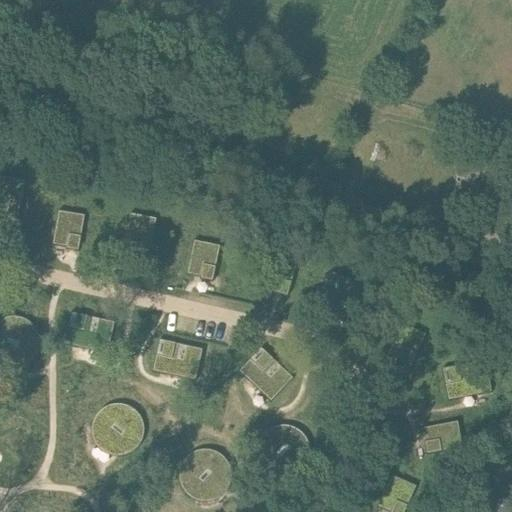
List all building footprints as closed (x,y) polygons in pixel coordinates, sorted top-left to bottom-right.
[(2,169),(0,177),(0,204),(23,209),(29,174),(2,169)] [(60,205),(54,240),(82,244),(88,210),(60,205)] [(134,208),(126,242),(154,248),(161,213),(134,208)] [(192,243),(184,278),(212,284),(220,249),(192,243)] [(271,256),(261,290),(288,298),(298,264),(271,256)] [(329,275),(315,304),(357,323),(371,294),(329,275)] [(74,306),(65,340),(110,351),(119,317),(74,306)] [(0,358),(1,359),(4,361),(8,362),(11,363),(15,363),(19,363),(23,362),(27,361),(30,359),(33,357),(36,354),(38,351),(40,347),(42,344),(43,340),(43,336),(43,332),(42,328),(40,325),(38,321),(36,318),(33,315),(30,313),(27,311),(23,310),(19,309),(16,308),(12,309),(8,309),(4,311),(1,313),(0,313),(0,358)] [(401,321),(386,353),(410,364),(425,332),(401,321)] [(162,333),(154,368),(200,378),(207,343),(162,333)] [(263,343),(240,368),(273,399),(297,375),(263,343)] [(491,356),(447,363),(451,397),(497,390),(491,356)] [(93,422),(92,426),(93,429),(93,433),(95,437),(97,441),(99,444),(102,446),(105,449),(108,451),(112,452),(116,453),(120,453),(124,453),(127,452),(131,451),(134,449),(138,446),(140,444),(143,441),(144,437),(146,434),(147,430),(147,426),(147,422),(146,418),(145,414),(143,411),(140,408),(138,405),(135,403),(131,401),(127,399),(124,399),(120,398),(116,399),(112,399),(108,401),(105,403),(102,405),(99,408),(97,411),(95,414),(93,418),(93,422)] [(462,419),(427,423),(431,451),(466,447),(462,419)] [(258,444),(258,448),(258,451),(259,455),(260,459),(262,462),(265,465),(267,468),(270,470),(274,472),(277,474),(281,475),(285,475),(289,475),(293,474),(297,472),(300,471),(303,468),(306,465),(308,462),(310,459),(311,455),(312,451),(313,448),(312,444),(312,440),(310,436),(308,433),(306,429),(303,427),(300,424),(297,423),(293,421),(289,420),(285,420),(281,420),(278,421),(274,422),(271,424),(267,427),(265,429),(262,433),(260,436),(259,440),(258,444)] [(180,468),(180,472),(180,475),(181,479),(182,483),(184,486),(187,489),(189,492),(193,495),(196,496),(200,498),(203,499),(207,499),(211,499),(215,498),(219,496),(222,495),(225,492),(228,490),(230,486),(232,483),(234,479),(234,475),(235,472),(234,468),(234,464),(232,460),(230,457),(228,454),(225,451),(222,448),(219,447),(215,445),(211,444),(207,444),(204,444),(200,445),(196,447),(193,448),(189,451),(187,454),(184,457),(182,460),(181,464),(180,468)] [(487,479),(495,486),(510,469),(502,461),(487,478),(487,479)] [(394,472),(380,504),(398,511),(407,511),(420,483),(394,472)] [(472,507),(478,511),(489,511),(495,504),(482,494),(472,507)]
